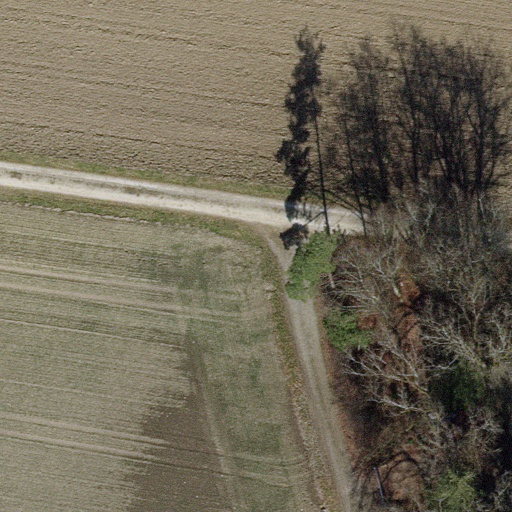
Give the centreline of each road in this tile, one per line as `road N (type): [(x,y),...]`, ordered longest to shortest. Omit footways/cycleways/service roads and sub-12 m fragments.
road 1 (track): [(0,160),(511,228)]
road 2 (track): [(369,511),(310,200)]
